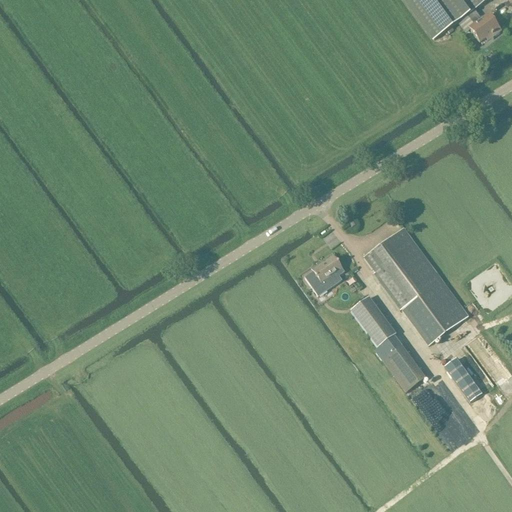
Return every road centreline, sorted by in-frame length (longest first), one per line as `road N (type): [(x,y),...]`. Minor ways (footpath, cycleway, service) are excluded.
road 1 (unclassified): [(0,400),(511,86)]
road 2 (track): [(382,511),(480,431)]
